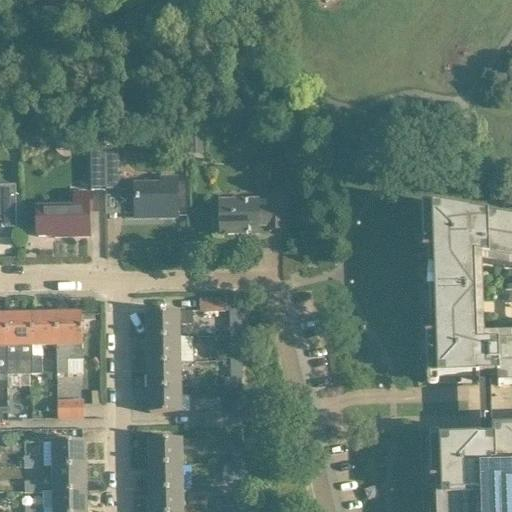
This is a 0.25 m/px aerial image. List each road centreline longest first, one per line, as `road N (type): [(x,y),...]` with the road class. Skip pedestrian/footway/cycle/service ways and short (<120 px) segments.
road 1 (residential): [(320,511),(269,290),(247,277),(122,281)]
road 2 (residential): [(119,511),(122,281)]
road 3 (residential): [(122,281),(0,282)]
